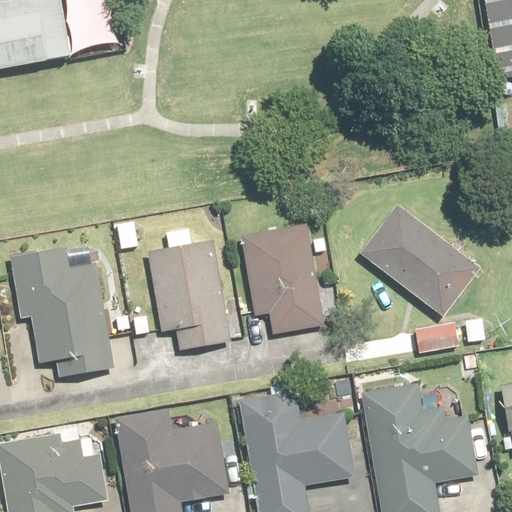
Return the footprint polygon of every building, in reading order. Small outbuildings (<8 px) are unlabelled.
[(0,72),(82,59),(72,0),(38,0),(0,6),(0,72)] [(511,0),(492,0),(490,20),(511,21),(511,0)] [(479,272),(400,214),(365,261),(444,319),(479,272)] [(140,250),(137,225),(120,227),(123,252),(140,250)] [(278,245),(209,256),(225,360),(294,349),(278,245)] [(183,265),(118,274),(130,355),(140,353),(144,380),(193,374),(190,346),(195,345),(183,265)] [(39,271),(0,277),(0,392),(13,390),(15,403),(82,392),(65,289),(42,293),(39,271)] [(458,351),(455,326),(416,332),(420,356),(458,351)] [(511,404),(469,409),(475,458),(511,453),(511,404)] [(262,415),(206,424),(219,511),(277,511),(276,504),(321,498),(310,434),(266,441),(262,415)] [(139,436),(80,442),(88,511),(190,511),(183,448),(141,453),(139,436)] [(19,457),(0,459),(0,511),(65,511),(58,463),(21,468),(19,457)]
